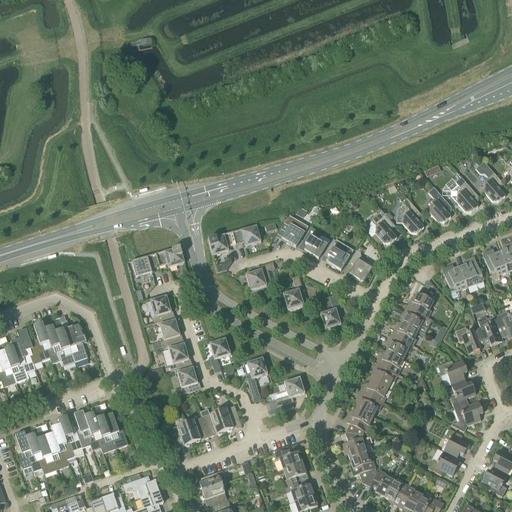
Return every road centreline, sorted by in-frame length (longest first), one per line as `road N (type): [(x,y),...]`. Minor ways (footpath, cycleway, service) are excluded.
road 1 (secondary): [(177,205),(352,153),(511,79)]
road 2 (secondary): [(0,256),(177,205)]
road 3 (residential): [(256,441),(245,404),(204,378),(174,288)]
road 4 (residential): [(201,280),(215,312),(338,376)]
road 5 (residential): [(344,364),(201,280)]
road 6 (residential): [(114,382),(91,321),(55,301),(0,321)]
road 7 (residential): [(511,218),(404,259),(378,302)]
road 8 (residential): [(378,302),(287,255),(243,267)]
